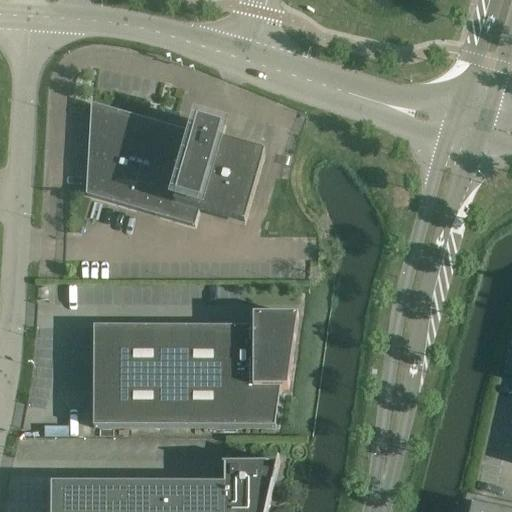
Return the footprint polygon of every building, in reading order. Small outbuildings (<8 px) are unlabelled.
[(195,136),(189,134),(189,133),(189,131),(188,130),(188,129),(187,129),(186,128),(185,128),(183,128),(182,128),(181,129),(180,130),(179,131),(91,105),(86,197),(194,229),(199,213),(245,227),(265,156),(219,143),(223,130),(195,122),(195,124),(198,125),(195,136)] [(298,318),(254,318),(254,330),(94,330),(94,430),(275,430),(281,391),(288,391),(298,318)] [(268,511),(280,464),(278,464),(277,468),(225,468),(225,488),(52,488),(51,511),(268,511)] [(474,486),(469,511),(493,511),(498,491),(474,486)] [(511,511),(511,494),(498,491),(493,511),(511,511)]
